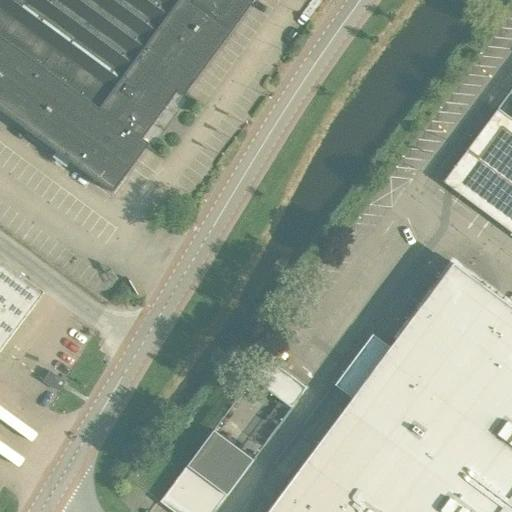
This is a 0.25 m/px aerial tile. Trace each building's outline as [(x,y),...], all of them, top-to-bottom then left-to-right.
[(0,0),(0,111),(61,157),(111,193),(182,96),(175,91),(209,44),(215,49),(251,0),(0,0)] [(0,350),(43,293),(40,290),(0,260),(0,350)] [(511,511),(511,305),(509,303),(452,261),(422,302),(389,346),(372,333),(360,349),(334,384),(351,397),(266,511),(511,511)] [(306,387),(267,357),(252,378),(291,407),(306,387)] [(49,371),(43,381),(58,391),(65,381),(49,371)] [(213,511),(252,460),(212,431),(160,501),(174,511),(213,511)]
